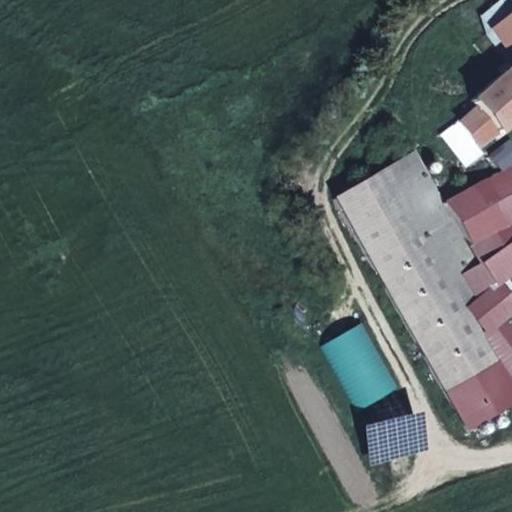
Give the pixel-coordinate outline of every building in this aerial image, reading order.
[(511,62),(467,101),(474,109),(491,129),(493,132),(511,116),(511,62)] [(491,129),(474,109),(457,123),(471,141),(483,131),(485,134),(491,129)] [(476,147),(493,132),(491,129),(485,134),(483,131),(471,141),(476,147)] [(511,308),(511,302),(497,284),(493,287),(479,264),(468,246),(441,204),(443,202),(413,153),(365,180),(331,199),(464,430),(511,403),(511,333),(500,319),(511,308)] [(511,166),(483,182),(443,202),(441,204),(468,246),(511,219),(511,166)] [(479,264),(511,240),(511,219),(468,246),(479,264)] [(497,284),(511,273),(511,240),(479,264),(493,287),(497,284)]
